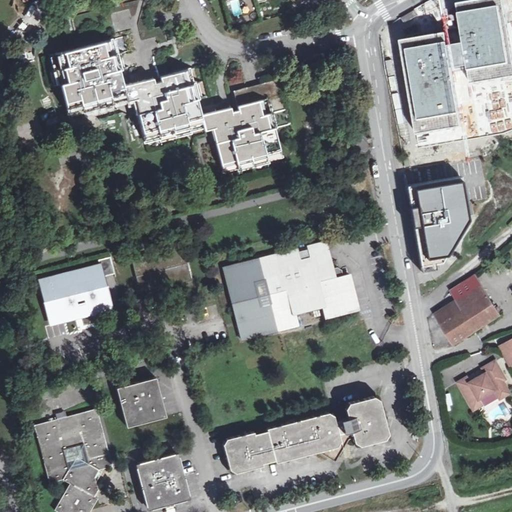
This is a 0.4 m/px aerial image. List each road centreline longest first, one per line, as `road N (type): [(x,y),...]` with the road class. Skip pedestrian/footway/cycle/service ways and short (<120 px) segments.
road 1 (tertiary): [(290,511),(418,475),(436,447),(365,34)]
road 2 (residential): [(195,0),(219,40),(252,46),(365,34)]
road 3 (unknown): [(410,303),(511,232)]
